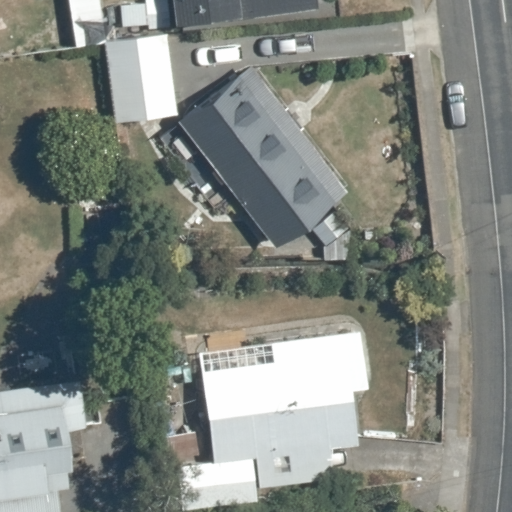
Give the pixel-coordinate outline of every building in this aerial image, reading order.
[(59,0),(65,41),(100,36),(99,21),(98,5),(96,0),(59,0)] [(113,0),(115,26),(161,22),(161,16),(306,4),(305,0),(113,0)] [(100,36),(107,115),(168,110),(162,28),(105,33),(100,33),(100,36)] [(336,188),(238,53),(182,94),(203,123),(186,135),(263,241),(336,188)] [(251,496),(249,483),(319,473),(324,472),(320,441),(347,438),(339,373),(346,372),(340,324),(224,338),(227,360),(192,364),(203,458),(172,462),(177,505),(251,496)] [(0,511),(59,511),(55,460),(50,425),(83,421),(77,373),(0,382),(0,511)]
